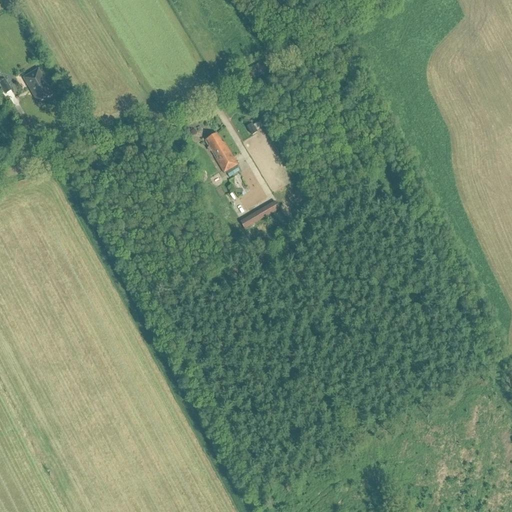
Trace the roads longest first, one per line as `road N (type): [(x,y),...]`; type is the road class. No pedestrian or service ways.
road 1 (track): [(276,0),(282,33),(376,181),(406,194),(511,410)]
road 2 (unclassified): [(0,179),(195,112),(388,0)]
road 3 (track): [(245,511),(53,161)]
